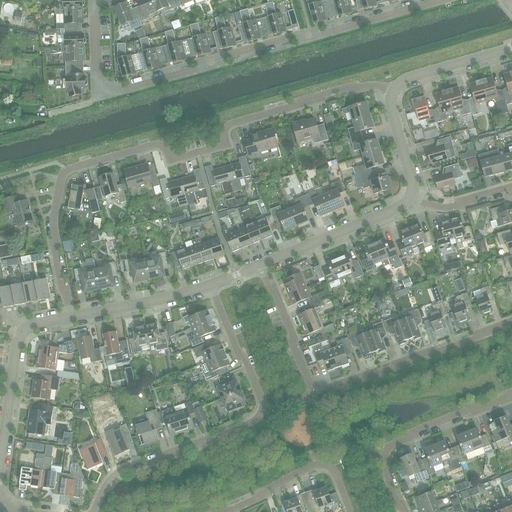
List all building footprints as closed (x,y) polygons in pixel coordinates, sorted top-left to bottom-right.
[(60,5),(60,10),(82,9),(82,7),(84,6),(85,4),(84,2),(84,1),(82,0),(63,0),(64,5),(60,5)] [(137,0),(141,9),(135,11),(140,22),(150,18),(149,14),(157,11),(152,0),(137,0)] [(165,12),(175,8),(172,0),(152,0),(157,11),(164,8),(165,12)] [(332,11),(337,10),(334,0),(328,0),(316,3),(315,0),(306,0),(310,12),(311,12),(314,23),(326,19),(325,17),(333,15),(332,11)] [(334,0),(337,10),(339,16),(351,12),(347,0),(334,0)] [(361,0),(362,3),(364,9),(376,5),(374,0),(361,0)] [(265,4),(268,17),(272,29),(273,34),(285,31),(280,14),(276,15),(272,2),(265,4)] [(141,26),(140,22),(135,11),(130,13),(126,3),(115,8),(119,18),(119,24),(121,23),(121,25),(122,25),(124,31),(131,29),(131,30),(141,26)] [(247,3),(239,5),(241,11),(249,8),(247,3)] [(60,10),(56,10),(56,15),(64,14),(64,23),(64,29),(77,29),(77,23),(83,23),(82,9),(60,10)] [(243,24),(247,36),(248,41),(260,38),(260,36),(268,34),(267,30),(272,29),(268,17),(251,22),(247,9),(240,12),(243,24)] [(297,22),(294,10),(288,12),(291,23),(297,22)] [(15,12),(14,21),(20,22),(22,13),(15,12)] [(218,31),(222,43),(223,48),(235,45),(230,28),(226,29),(222,16),(215,19),(218,31)] [(181,27),(178,20),(172,23),(174,30),(181,27)] [(193,38),(196,50),(198,55),(210,52),(205,35),(201,36),(197,23),(190,26),(193,38)] [(243,24),(238,26),(241,37),(247,36),(243,24)] [(2,28),(1,36),(8,37),(9,29),(2,28)] [(61,44),(61,48),(84,47),(84,44),(85,44),(86,42),(86,40),(85,39),(83,38),(83,35),(77,35),(77,29),(64,29),(60,30),(60,34),(58,34),(58,43),(61,43),(61,44)] [(165,33),(168,45),(172,57),(173,62),(185,59),(185,57),(180,42),(176,43),(172,30),(165,33)] [(218,31),(213,33),(216,44),(222,43),(218,31)] [(143,52),(146,64),(148,70),(160,66),(160,64),(167,62),(166,58),(172,57),(168,45),(151,50),(147,38),(140,40),(143,52)] [(193,38),(188,40),(191,51),(196,50),(193,38)] [(188,40),(180,42),(185,57),(192,55),(191,51),(188,40)] [(123,77),(135,73),(130,56),(126,57),(125,44),(117,44),(118,66),(120,65),(123,77)] [(65,61),(66,67),(79,67),(78,61),(84,61),(84,47),(61,48),(61,52),(65,52),(66,61),(65,61)] [(143,52),(138,54),(141,65),(146,64),(143,52)] [(0,59),(0,64),(12,66),(12,58),(0,57),(0,59)] [(79,67),(66,67),(66,78),(67,90),(69,97),(85,93),(85,89),(85,86),(87,85),(87,84),(87,82),(86,81),(85,80),(85,77),(84,77),(84,75),(79,75),(79,67)] [(507,89),(502,91),(505,103),(506,105),(511,103),(511,101),(511,71),(503,74),(507,89)] [(492,77),(481,81),(487,101),(492,100),(494,100),(499,115),(508,113),(506,105),(505,103),(502,91),(496,92),(492,77)] [(473,99),(468,100),(471,113),(472,116),(482,113),(479,105),(481,103),(487,101),(481,81),(469,84),(473,99)] [(462,116),(471,113),(468,100),(462,102),(458,87),(447,90),(453,111),(458,110),(460,110),(462,116)] [(439,108),(434,110),(437,123),(447,120),(445,114),(447,113),(453,111),(447,90),(435,94),(439,108)] [(428,125),(437,123),(434,110),(428,112),(424,97),(413,100),(419,121),(424,119),(426,120),(428,125)] [(352,120),(369,115),(366,102),(342,109),(343,114),(350,112),(352,120)] [(327,127),(333,125),(330,113),(324,115),(327,127)] [(351,140),(362,137),(360,131),(373,127),(369,115),(352,120),(355,127),(348,129),(351,140)] [(315,144),(328,140),(324,124),(317,126),(315,119),(301,122),(301,121),(292,123),(297,143),(313,138),(315,144)] [(458,124),(460,131),(468,129),(466,122),(458,124)] [(257,153),(278,147),(273,129),(251,135),(252,139),(244,141),(249,157),(257,155),(257,153)] [(437,129),(423,132),(425,140),(439,136),(437,129)] [(363,157),(380,152),(376,139),(364,143),(362,137),(351,140),(354,151),(361,149),(363,157)] [(435,147),(426,150),(430,163),(455,156),(449,137),(437,141),(439,146),(435,147)] [(461,161),(476,157),(474,148),(468,150),(466,153),(459,155),(461,161)] [(494,175),(504,172),(500,156),(499,152),(498,150),(488,153),(494,175)] [(504,172),(511,170),(511,163),(509,154),(504,155),(503,151),(499,152),(500,156),(504,172)] [(384,164),(380,152),(363,157),(365,164),(358,166),(362,177),(373,174),(371,168),(384,164)] [(484,178),(494,175),(488,153),(478,155),(484,178)] [(239,163),(226,167),(233,192),(242,190),(239,179),(250,176),(245,156),(238,158),(239,163)] [(333,156),(326,158),(328,165),(335,162),(333,156)] [(455,186),(451,173),(459,171),(457,164),(445,168),(447,173),(434,177),(438,190),(455,186)] [(153,187),(159,186),(157,176),(151,178),(148,166),(140,168),(139,166),(124,170),(129,188),(152,182),(153,187)] [(225,195),(233,192),(226,167),(213,171),(211,166),(205,167),(210,187),(222,184),(225,195)] [(194,176),(181,180),(188,205),(197,203),(194,192),(205,188),(200,169),(193,171),(194,176)] [(120,203),(126,202),(122,184),(116,186),(112,173),(100,177),(105,197),(114,194),(116,200),(119,200),(120,203)] [(374,180),(373,174),(362,177),(365,188),(372,186),(374,194),(391,189),(387,176),(374,180)] [(179,207),(188,205),(181,180),(168,183),(166,178),(159,180),(165,200),(176,196),(179,207)] [(479,179),(473,181),(475,189),(481,187),(479,179)] [(333,192),(325,195),(332,211),(344,206),(339,194),(345,192),(340,181),(330,185),(333,192)] [(82,186),(72,185),(68,208),(80,211),(82,204),(90,206),(92,214),(100,211),(93,188),(84,191),(84,190),(85,189),(86,188),(86,187),(86,186),(85,185),(84,185),(83,185),(82,186)] [(320,216),(332,211),(325,195),(318,198),(315,191),(305,196),(309,206),(315,204),(320,216)] [(18,227),(34,223),(27,200),(18,203),(16,196),(3,200),(6,212),(13,210),(18,227)] [(303,209),(309,206),(305,196),(294,200),(297,207),(290,210),(296,226),(308,221),(303,209)] [(235,200),(226,203),(228,208),(237,206),(235,200)] [(269,210),(271,215),(273,221),(279,219),(284,231),(296,226),(290,210),(282,213),(280,206),(269,210)] [(501,226),(511,223),(511,209),(505,212),(503,206),(490,210),(493,221),(490,222),(492,229),(501,226)] [(177,215),(170,217),(172,223),(179,221),(177,215)] [(277,229),(273,221),(271,215),(255,222),(262,240),(273,236),(271,231),(277,229)] [(450,221),(455,239),(458,249),(463,248),(462,243),(473,240),(469,226),(463,228),(460,218),(450,221)] [(450,240),(455,239),(450,221),(439,224),(442,234),(436,235),(440,249),(451,246),(450,240)] [(252,244),(262,240),(255,222),(245,226),(252,244)] [(419,224),(409,228),(416,246),(421,243),(424,249),(434,244),(429,232),(423,234),(419,224)] [(224,225),(221,226),(223,232),(224,235),(231,253),(242,248),(235,230),(229,233),(227,226),(226,226),(226,225),(225,225),(224,225)] [(242,248),(252,244),(245,226),(235,230),(242,248)] [(419,253),(416,246),(409,228),(399,232),(403,242),(398,244),(403,257),(414,253),(414,255),(419,253)] [(511,249),(511,235),(511,236),(510,230),(497,234),(500,245),(506,244),(508,250),(509,250),(511,249)] [(218,237),(208,241),(214,259),(225,255),(218,237)] [(199,238),(195,239),(197,244),(203,263),(214,259),(208,241),(201,243),(199,238)] [(203,263),(197,244),(195,239),(185,243),(187,248),(193,266),(203,263)] [(374,243),(381,261),(388,259),(390,265),(392,265),(395,270),(402,267),(400,261),(394,246),(389,249),(384,239),(374,243)] [(72,241),(63,242),(64,251),(73,249),(72,241)] [(365,253),(360,255),(366,272),(373,269),(371,266),(381,261),(374,243),(363,247),(365,253)] [(0,246),(0,258),(12,256),(10,244),(0,246)] [(182,270),(193,266),(187,248),(170,254),(175,268),(181,266),(182,270)] [(153,259),(145,260),(149,279),(163,276),(161,266),(167,265),(165,252),(152,255),(153,259)] [(43,253),(30,256),(31,262),(31,263),(44,260),(43,253)] [(320,253),(315,255),(319,264),(324,262),(320,253)] [(348,253),(337,258),(345,276),(351,274),(353,278),(355,279),(364,275),(358,261),(352,264),(348,253)] [(511,255),(510,256),(503,258),(506,270),(511,267),(511,255)] [(30,256),(21,258),(22,264),(31,262),(30,256)] [(134,282),(149,279),(145,260),(137,262),(137,258),(124,260),(126,273),(132,272),(134,282)] [(338,279),(345,276),(337,258),(327,262),(329,268),(323,270),(331,289),(340,285),(340,283),(338,279)] [(103,269),(95,270),(99,289),(113,286),(111,276),(117,274),(115,262),(102,265),(103,269)] [(318,280),(324,277),(319,265),(313,268),(318,280)] [(84,292),(99,289),(95,270),(88,272),(87,268),(74,270),(76,283),(82,281),(84,292)] [(289,295),(306,287),(302,277),(301,273),(285,279),(287,284),(285,285),(289,295)] [(47,279),(35,281),(39,301),(51,298),(47,279)] [(409,279),(403,281),(405,288),(412,285),(409,279)] [(35,281),(23,284),(27,303),(39,301),(35,281)] [(15,305),(27,303),(23,284),(12,286),(15,305)] [(463,284),(457,286),(460,292),(465,290),(463,284)] [(0,289),(4,308),(15,305),(12,286),(0,288),(0,289)] [(489,302),(495,300),(490,286),(480,290),(482,295),(475,298),(481,315),(493,311),(489,302)] [(309,304),(321,299),(331,295),(329,289),(310,297),(306,287),(289,295),(293,305),(307,299),(309,304)] [(399,291),(393,293),(396,299),(402,297),(399,291)] [(466,308),(472,306),(467,293),(455,297),(458,304),(451,306),(458,324),(470,319),(466,308)] [(302,325),(319,318),(315,309),(324,305),(321,299),(309,304),(312,310),(298,315),(302,325)] [(442,317),(448,315),(443,302),(432,306),(434,312),(428,315),(434,332),(446,328),(442,317)] [(408,317),(402,320),(409,339),(413,338),(414,340),(421,337),(416,324),(421,322),(417,309),(408,313),(408,317)] [(192,328),(212,320),(207,310),(189,317),(188,315),(183,318),(185,323),(188,322),(190,322),(192,328)] [(323,328),(319,318),(302,325),(306,335),(321,329),(323,335),(334,330),(332,324),(323,328)] [(405,341),(409,339),(402,320),(395,322),(393,318),(384,322),(388,334),(394,332),(399,345),(406,343),(405,341)] [(216,331),(212,320),(192,328),(194,332),(193,334),(187,336),(192,347),(204,342),(202,337),(216,331)] [(374,330),(367,333),(374,352),(378,351),(379,353),(386,350),(381,336),(386,334),(382,322),(373,325),(374,330)] [(170,338),(175,335),(172,323),(166,324),(170,338)] [(156,324),(145,326),(148,344),(155,343),(156,351),(168,349),(165,332),(158,334),(156,324)] [(135,338),(128,340),(132,356),(143,353),(143,351),(149,349),(148,344),(145,326),(133,328),(135,338)] [(370,354),(374,352),(367,333),(360,335),(357,331),(349,334),(353,347),(359,344),(364,358),(370,356),(370,354)] [(116,332),(103,334),(107,356),(105,356),(106,361),(107,366),(115,364),(131,361),(126,341),(118,342),(116,332)] [(91,363),(102,361),(99,348),(93,350),(91,337),(77,339),(81,359),(90,358),(91,363)] [(337,347),(331,349),(338,368),(349,364),(345,353),(351,351),(346,338),(337,342),(337,347)] [(74,353),(71,341),(65,342),(66,346),(59,346),(59,348),(39,345),(37,357),(57,360),(58,353),(68,354),(74,353)] [(206,363),(226,354),(225,354),(221,344),(207,350),(205,344),(193,349),(197,358),(202,356),(204,358),(206,363)] [(327,372),(338,368),(331,349),(325,351),(322,347),(313,350),(318,363),(321,371),(326,369),(327,372)] [(226,354),(206,363),(201,364),(204,371),(202,372),(206,381),(218,376),(216,371),(230,365),(226,355),(226,354)] [(57,360),(37,357),(36,368),(56,371),(57,360)] [(131,368),(124,369),(126,378),(133,377),(131,368)] [(57,377),(59,377),(79,380),(78,374),(58,371),(57,377)] [(34,380),(32,398),(49,400),(50,390),(57,390),(59,377),(57,377),(41,375),(41,381),(34,380)] [(221,399),(240,391),(235,377),(216,385),(221,399)] [(246,405),(240,391),(221,399),(227,412),(246,405)] [(174,408),(175,412),(182,433),(193,429),(188,415),(194,413),(190,402),(184,404),(174,408)] [(30,410),(27,433),(44,436),(45,424),(51,424),(53,407),(46,406),(45,412),(30,410)] [(200,423),(206,420),(201,407),(200,408),(194,410),(200,423)] [(157,413),(161,424),(167,422),(171,436),(182,433),(175,412),(174,408),(163,411),(157,413)] [(162,428),(161,424),(157,413),(156,410),(145,413),(148,422),(135,426),(138,436),(141,435),(144,444),(159,440),(155,430),(162,428)] [(510,443),(511,442),(511,428),(511,429),(506,416),(494,421),(494,422),(489,425),(495,442),(508,437),(510,443)] [(132,439),(126,424),(119,427),(120,429),(114,432),(113,429),(105,432),(115,456),(129,450),(126,442),(132,439)] [(466,432),(474,451),(482,447),(485,453),(492,450),(488,438),(482,441),(477,428),(466,432)] [(455,451),(460,463),(468,460),(465,454),(474,451),(466,432),(456,436),(461,449),(455,451)] [(106,454),(100,439),(93,441),(94,444),(87,447),(87,449),(80,452),(87,470),(103,463),(100,456),(106,454)] [(444,441),(434,445),(442,464),(447,461),(451,471),(461,467),(460,463),(455,451),(450,454),(444,441)] [(429,462),(423,464),(428,476),(435,473),(433,467),(442,464),(434,445),(424,449),(429,462)] [(404,468),(399,470),(402,477),(407,476),(408,477),(414,475),(417,483),(429,479),(428,476),(423,464),(417,466),(412,454),(400,459),(404,468)] [(44,459),(40,487),(54,489),(53,494),(60,495),(63,473),(51,472),(52,458),(51,458),(44,457),(44,459)] [(27,485),(40,487),(44,459),(36,458),(34,470),(22,468),(19,490),(26,491),(27,485)] [(70,474),(63,473),(60,495),(80,498),(83,477),(78,463),(72,463),(70,474)] [(492,488),(489,482),(482,485),(485,491),(492,488)] [(313,489),(304,493),(311,511),(321,511),(320,508),(332,503),(326,487),(314,492),(313,489)] [(477,487),(470,490),(473,496),(480,493),(477,487)] [(467,490),(460,493),(463,499),(469,497),(467,490)] [(416,498),(420,508),(435,502),(431,491),(416,498)] [(311,511),(304,493),(301,494),(295,496),(296,499),(284,503),(287,511),(311,511)] [(457,498),(450,500),(453,506),(459,504),(457,498)] [(420,508),(421,511),(438,511),(439,511),(437,506),(443,504),(441,499),(435,502),(420,508)] [(501,510),(501,511),(511,511),(511,507),(509,499),(505,501),(507,507),(501,510)]
